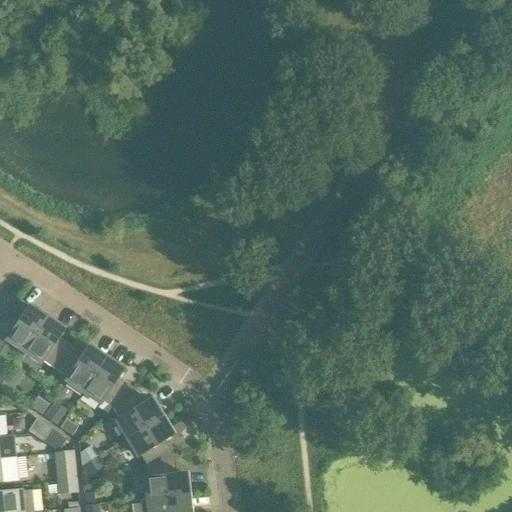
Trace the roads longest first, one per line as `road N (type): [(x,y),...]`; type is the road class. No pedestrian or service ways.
road 1 (residential): [(185,376),(10,259)]
road 2 (residential): [(227,511),(214,401),(185,376)]
